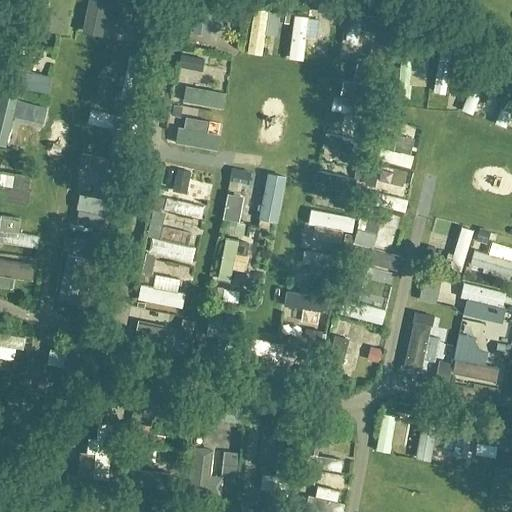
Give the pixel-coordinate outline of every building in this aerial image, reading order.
[(89,0),(83,31),(103,35),(110,0),(129,0),(132,0),(89,0)] [(205,0),(201,37),(226,40),(230,0),(205,0)] [(55,6),(36,6),(38,38),(56,37),(55,6)] [(259,6),(251,52),(265,55),(274,8),(259,6)] [(359,42),(366,14),(356,12),(349,40),(359,42)] [(296,14),(294,55),(309,56),(311,14),(296,14)] [(124,30),(124,44),(139,45),(139,31),(124,30)] [(417,70),(430,70),(431,53),(417,53),(417,70)] [(402,56),(404,99),(417,98),(414,55),(402,56)] [(56,91),(56,76),(16,76),(17,91),(56,91)] [(227,108),(230,93),(191,84),(187,99),(227,108)] [(480,117),(493,92),(478,84),(465,110),(480,117)] [(348,95),(334,100),(339,114),(353,109),(348,95)] [(511,128),(511,126),(511,101),(508,100),(499,123),(511,128)] [(94,129),(112,133),(115,117),(97,113),(94,129)] [(185,148),(222,149),(222,131),(186,130),(185,148)] [(414,149),(418,136),(397,130),(393,143),(414,149)] [(380,159),(414,165),(417,150),(382,145),(380,159)] [(320,167),(318,179),(335,182),(337,169),(320,167)] [(281,218),(287,171),(270,169),(264,216),(281,218)] [(2,187),(18,189),(20,177),(3,175),(2,187)] [(255,212),(257,189),(230,186),(228,210),(255,212)] [(384,189),(380,203),(408,211),(412,197),(384,189)] [(0,190),(0,206),(35,210),(36,194),(0,190)] [(172,213),(208,221),(212,206),(176,198),(172,213)] [(390,212),(381,243),(397,248),(406,217),(390,212)] [(6,224),(5,250),(45,252),(46,239),(25,237),(25,225),(6,224)] [(165,229),(165,240),(194,241),(195,230),(165,229)] [(511,268),(511,267),(511,232),(503,232),(498,266),(511,268)] [(237,277),(240,236),(227,235),(224,276),(237,277)] [(197,265),(201,247),(158,238),(155,256),(197,265)] [(307,248),(307,273),(321,273),(321,248),(307,248)] [(399,268),(401,254),(363,250),(362,264),(399,268)] [(350,305),(367,309),(376,273),(358,268),(350,305)] [(39,271),(21,271),(21,283),(39,283),(39,271)] [(0,279),(0,289),(16,289),(16,280),(0,279)] [(460,293),(473,296),(470,312),(501,318),(506,290),(462,283),(460,293)] [(147,286),(144,305),(188,313),(191,294),(147,286)] [(330,318),(331,304),(288,303),(288,316),(330,318)] [(413,354),(429,358),(440,318),(424,313),(413,354)] [(385,360),(391,334),(373,330),(367,356),(385,360)] [(0,360),(27,359),(26,339),(0,340),(0,360)] [(194,419),(195,400),(151,399),(151,418),(194,419)] [(395,454),(401,414),(387,412),(381,452),(395,454)] [(208,415),(208,426),(243,427),(243,415),(208,415)] [(433,460),(438,443),(445,445),(451,423),(432,418),(422,457),(433,460)] [(470,464),(496,447),(489,436),(463,454),(470,464)] [(215,450),(194,447),(193,450),(190,493),(221,496),(224,476),(212,475),(215,450)] [(311,469),(345,475),(348,461),(314,455),(311,469)] [(55,484),(0,509),(0,511),(51,511),(65,506),(55,484)] [(319,508),(340,511),(345,511),(349,494),(324,488),(319,508)]
